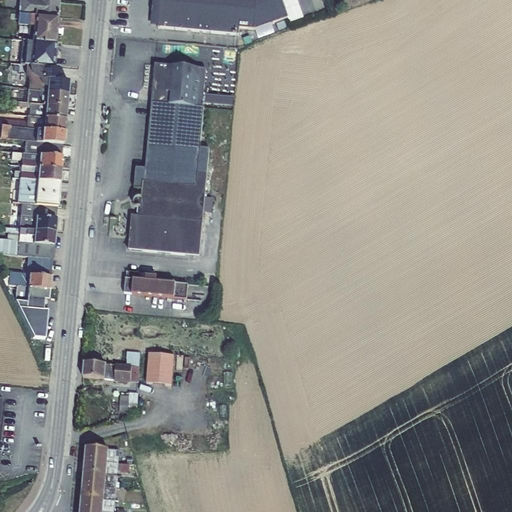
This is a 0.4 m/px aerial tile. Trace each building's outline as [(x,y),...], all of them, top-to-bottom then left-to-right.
[(20,0),(19,14),(29,15),(57,17),(58,0),(20,0)] [(152,0),(150,25),(158,27),(160,0),(152,0)] [(256,0),(160,0),(158,27),(238,35),(239,27),(254,29),(256,0)] [(256,0),(254,29),(276,22),(278,30),(285,28),(284,19),(287,18),(280,0),(256,0)] [(29,25),(29,15),(19,14),(18,24),(29,25)] [(29,15),(29,25),(32,26),(31,41),(55,44),(57,17),(29,15)] [(55,44),(31,41),(30,54),(26,54),(25,64),(53,67),(55,44)] [(26,54),(19,53),(18,64),(25,64),(26,54)] [(53,67),(25,64),(25,74),(28,78),(28,81),(33,81),(33,77),(41,77),(41,78),(48,79),(59,80),(60,69),(58,68),(58,66),(53,67)] [(205,70),(155,64),(151,103),(202,107),(205,70)] [(18,88),(19,80),(19,77),(13,76),(11,87),(18,88)] [(27,90),(46,91),(48,79),(41,78),(41,77),(33,77),(33,81),(28,81),(19,80),(18,88),(18,89),(27,90)] [(68,81),(59,80),(48,79),(46,91),(46,92),(67,94),(68,81)] [(13,102),(45,105),(46,92),(46,91),(27,90),(27,97),(11,95),(10,102),(13,102)] [(67,94),(46,92),(45,105),(66,107),(67,94)] [(44,117),(45,105),(13,102),(13,107),(20,107),(19,110),(28,111),(28,116),(44,117)] [(202,107),(151,103),(145,169),(136,168),(134,188),(141,189),(141,198),(138,198),(137,198),(135,199),(134,200),(134,201),(133,202),(133,203),(133,204),(134,206),(135,207),(136,207),(138,208),(140,208),(139,216),(131,216),(128,250),(199,256),(203,212),(204,197),(209,149),(200,148),(203,107),(202,107)] [(44,117),(65,120),(66,107),(45,105),(44,117)] [(209,112),(208,142),(230,143),(230,112),(209,112)] [(36,129),(43,130),(44,117),(28,116),(27,116),(26,122),(26,129),(36,129)] [(43,130),(63,132),(65,120),(44,117),(43,130)] [(9,127),(26,129),(26,122),(1,119),(0,126),(9,127)] [(9,130),(9,127),(0,126),(0,138),(6,139),(7,130),(9,130)] [(6,139),(25,141),(35,142),(36,129),(26,129),(9,127),(9,130),(7,130),(6,139)] [(62,145),(63,132),(43,130),(36,129),(35,142),(62,145)] [(39,155),(61,157),(62,145),(35,142),(25,141),(24,153),(39,155)] [(21,161),(21,166),(38,168),(39,155),(24,153),(12,152),(11,160),(21,161)] [(38,168),(60,170),(61,157),(39,155),(38,168)] [(36,180),(58,183),(60,170),(38,168),(37,173),(36,180)] [(20,178),(36,180),(37,173),(20,171),(19,178),(20,178)] [(21,204),(34,205),(36,180),(20,178),(17,203),(21,204)] [(34,205),(56,207),(58,183),(36,180),(34,205)] [(204,197),(203,212),(211,213),(212,198),(204,197)] [(35,217),(55,219),(56,207),(34,205),(21,204),(20,216),(35,217)] [(11,228),(19,229),(20,216),(12,216),(11,228)] [(20,216),(19,229),(34,230),(35,217),(20,216)] [(34,230),(54,232),(55,219),(35,217),(34,230)] [(51,259),(53,259),(54,245),(53,245),(33,243),(34,230),(19,229),(11,228),(6,228),(5,232),(7,233),(7,240),(0,239),(0,254),(27,257),(30,257),(51,259)] [(54,232),(34,230),(33,243),(53,245),(54,232)] [(28,275),(35,275),(36,263),(29,262),(30,257),(27,257),(25,274),(28,274),(28,275)] [(51,259),(30,257),(29,262),(36,263),(35,275),(50,277),(51,259)] [(17,286),(27,287),(28,275),(28,274),(25,274),(9,272),(7,285),(17,286)] [(27,287),(48,290),(50,277),(35,275),(28,275),(27,287)] [(124,293),(132,294),(133,280),(126,279),(124,293)] [(145,281),(133,280),(132,294),(174,298),(175,284),(156,282),(145,281)] [(175,284),(174,298),(186,299),(187,285),(175,284)] [(26,298),(27,287),(17,286),(16,291),(15,303),(25,322),(38,324),(40,299),(26,298)] [(202,299),(203,286),(190,286),(189,298),(202,299)] [(48,290),(27,287),(26,298),(40,299),(47,300),(48,290)] [(131,367),(139,367),(140,353),(127,352),(126,359),(127,359),(127,366),(131,367)] [(148,354),(146,384),(172,386),(174,356),(148,354)] [(106,365),(84,363),(83,377),(104,379),(106,365)] [(106,365),(104,379),(114,380),(115,366),(106,365)] [(114,380),(114,381),(130,382),(131,367),(127,366),(116,365),(115,366),(114,380)] [(139,367),(131,367),(130,382),(138,383),(139,367)] [(129,397),(120,397),(119,412),(129,412),(129,409),(137,409),(138,393),(129,393),(129,397)] [(86,448),(85,460),(107,463),(108,450),(86,448)] [(108,450),(107,463),(118,464),(119,457),(116,457),(116,450),(108,450)] [(85,460),(84,473),(106,475),(107,463),(85,460)] [(118,464),(107,463),(106,475),(114,476),(114,470),(118,471),(118,464)] [(118,464),(118,471),(120,471),(120,473),(129,473),(129,465),(118,464)] [(84,473),(83,486),(105,488),(106,475),(84,473)] [(113,482),(114,476),(106,475),(105,488),(116,489),(117,482),(113,482)] [(83,486),(81,498),(104,500),(105,488),(83,486)] [(115,495),(116,489),(105,488),(104,500),(112,501),(112,495),(115,495)] [(119,489),(116,489),(115,495),(112,495),(112,501),(122,502),(123,489),(119,489)] [(81,498),(80,510),(94,511),(102,511),(104,500),(81,498)] [(111,507),(112,501),(104,500),(102,511),(113,511),(114,507),(111,507)]
